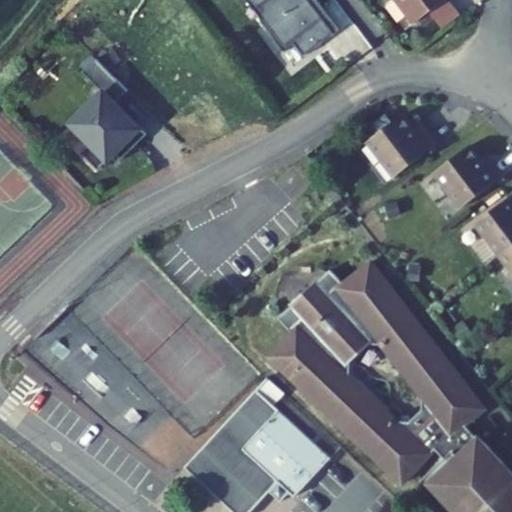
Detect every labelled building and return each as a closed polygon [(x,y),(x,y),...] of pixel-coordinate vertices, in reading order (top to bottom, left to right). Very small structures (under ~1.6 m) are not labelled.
[(309,17),(296,0),(232,0),(235,3),(234,4),(259,36),(269,28),(279,40),(309,17)] [(296,0),(309,17),(314,13),(304,0),(296,0)] [(98,59),(85,72),(103,92),(69,124),(110,167),(149,131),(120,101),(129,92),(98,59)] [(372,158),(413,127),(402,113),(395,119),(389,110),(379,97),(345,122),(372,158)] [(402,113),(396,105),(389,110),(395,119),(402,113)] [(439,188),(480,157),(469,143),(462,148),(456,141),(445,128),(412,153),(439,188)] [(462,148),(469,143),(462,135),(456,141),(462,148)] [(478,235),(511,207),(511,198),(507,192),(504,195),(497,186),(493,189),(485,178),(453,203),(478,235)] [(500,183),(497,186),(504,195),(507,192),(500,183)] [(511,207),(478,235),(502,266),(511,258),(511,207)] [(302,268),(301,267),(275,290),(276,291),(262,303),(275,318),(250,340),(381,471),(414,438),(427,453),(463,424),(452,410),(472,394),(355,248),(328,271),(316,257),(302,268)] [(511,303),(511,284),(503,292),(511,303)] [(286,397),(270,381),(259,393),(276,408),(286,397)] [(276,408),(259,393),(187,469),(231,511),(253,511),(270,495),(280,485),(290,495),(295,500),(332,461),(276,408)] [(511,511),(511,459),(502,467),(465,422),(463,424),(427,453),(406,470),(440,511),(511,511)] [(290,495),(280,485),(270,495),(281,505),(290,495)]
